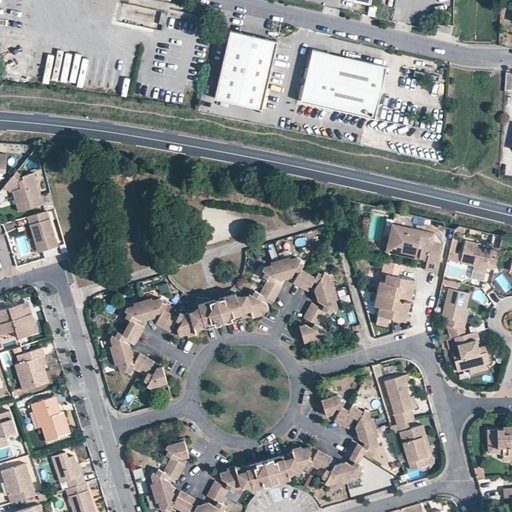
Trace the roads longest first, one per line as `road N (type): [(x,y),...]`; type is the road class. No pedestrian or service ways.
road 1 (secondary): [(511,215),(220,151),(0,120)]
road 2 (residential): [(511,55),(461,51),(301,12)]
road 3 (residential): [(10,282),(43,272),(59,280),(105,432)]
road 4 (residential): [(442,409),(418,349),(391,348),(294,374)]
road 5 (residential): [(191,407),(218,440),(260,443),(292,416),(294,374)]
road 6 (residential): [(294,374),(266,343),(219,343),(190,378),(191,407)]
